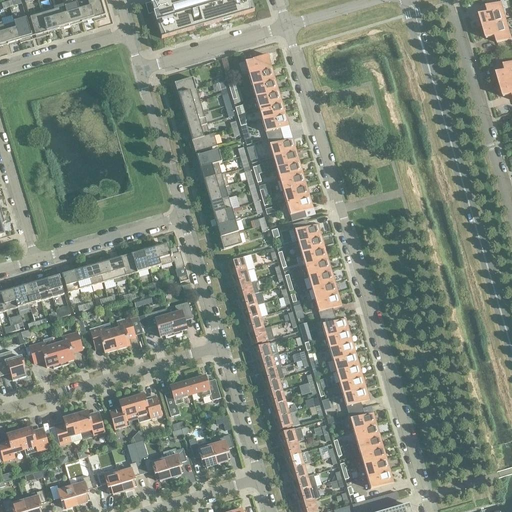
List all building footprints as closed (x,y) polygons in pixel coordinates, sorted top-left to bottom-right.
[(100,0),(93,0),(88,2),(94,23),(106,20),(100,0)] [(160,0),(145,5),(148,15),(153,14),(156,22),(161,40),(193,30),(188,13),(191,12),(194,21),(198,20),(196,11),(199,10),(204,27),(254,12),(250,0),(160,0)] [(82,23),(93,20),(94,23),(88,2),(76,5),(82,23)] [(479,16),(483,28),(506,21),(506,20),(505,21),(502,10),(503,10),(501,3),(486,7),(488,14),(479,16)] [(76,5),(65,8),(70,27),(82,23),(76,5)] [(41,12),(48,37),(49,36),(48,33),(59,30),(52,8),(41,12)] [(59,30),(70,27),(65,8),(54,12),(53,8),(52,8),(59,30)] [(40,12),(41,15),(30,19),(36,40),(48,37),(41,12),(40,12)] [(32,41),(26,20),(14,23),(20,45),(32,41)] [(506,21),(483,28),(485,37),(486,40),(495,37),(497,44),(511,39),(509,32),(508,33),(505,22),(506,22),(506,21)] [(2,23),(1,23),(8,45),(19,42),(20,45),(14,23),(3,26),(2,23)] [(245,64),(248,76),(272,69),(268,56),(253,61),(253,62),(245,64)] [(497,77),(500,86),(511,82),(511,62),(503,65),(505,72),(496,74),(497,77)] [(248,76),(252,87),(275,80),(273,80),(271,74),(270,74),(269,70),(272,69),(248,76)] [(171,86),(175,97),(196,91),(193,79),(171,86)] [(275,81),(275,80),(252,87),(255,99),(279,92),(278,91),(276,92),(274,85),(272,82),(275,81)] [(511,82),(500,86),(503,95),(502,95),(503,98),(511,96),(511,95),(511,82)] [(181,108),(200,102),(196,91),(175,97),(175,98),(178,97),(181,108)] [(255,99),(258,110),(282,103),(279,104),(277,97),(276,93),(279,92),(255,99)] [(181,108),(184,119),(203,114),(200,102),(181,108)] [(285,115),(285,114),(283,115),(281,108),(280,108),(279,105),(282,104),(282,103),(258,110),(262,122),(285,115)] [(206,125),(203,114),(184,119),(188,131),(206,125)] [(266,134),(267,140),(282,136),(280,129),(289,127),(289,126),(286,127),(284,120),(283,116),(285,116),(285,115),(262,122),(265,134),(266,134)] [(188,143),(213,136),(210,137),(206,125),(188,131),(191,142),(188,143)] [(217,148),(213,136),(188,143),(192,155),(217,148)] [(284,142),(282,136),(267,140),(269,147),(273,158),(296,152),(296,151),(293,152),(291,145),(290,142),(293,141),(293,140),(284,142)] [(247,149),(250,160),(257,158),(253,147),(247,149)] [(193,159),(197,171),(221,164),(218,152),(193,159)] [(293,153),(296,152),(273,158),(276,170),(299,163),(299,162),(297,163),(295,157),(294,157),(293,153)] [(247,163),(245,156),(240,158),(242,165),(243,170),(249,168),(247,163)] [(300,164),(299,163),(276,170),(279,182),(303,175),(303,174),(300,175),(298,168),(297,165),(300,164)] [(218,165),(221,164),(197,171),(200,182),(221,176),(218,165)] [(203,182),(206,193),(228,187),(225,175),(221,176),(200,182),(200,183),(203,182)] [(279,182),(283,193),(306,186),(304,186),(302,180),(301,180),(300,176),(303,175),(279,182)] [(252,179),(247,181),(250,193),(256,191),(252,179)] [(306,186),(283,193),(286,205),(310,198),(309,197),(307,198),(305,191),(304,188),(306,187),(306,186)] [(206,193),(210,205),(228,199),(225,188),(228,187),(206,193)] [(250,193),(253,204),(259,202),(256,191),(250,193)] [(290,216),(292,223),(306,219),(304,212),(313,209),(310,209),(308,203),(307,199),(310,198),(286,205),(290,216)] [(210,205),(213,216),(231,211),(228,199),(210,205)] [(213,228),(235,222),(231,211),(213,216),(216,227),(213,228)] [(294,232),(298,244),(321,237),(319,237),(317,231),(316,231),(315,227),(318,226),(318,225),(309,228),(307,221),(292,226),(294,232)] [(213,228),(217,240),(238,234),(235,222),(213,228)] [(238,234),(217,240),(220,252),(242,246),(238,234)] [(321,238),(321,237),(298,244),(301,256),(325,249),(324,248),(322,249),(320,242),(319,239),(321,238)] [(174,263),(176,271),(184,268),(180,253),(170,256),(167,245),(155,249),(160,267),(174,263)] [(149,270),(142,249),(131,252),(137,274),(149,270)] [(143,249),(142,249),(149,270),(160,267),(155,249),(144,252),(143,249)] [(325,249),(301,256),(304,267),(328,260),(325,260),(323,254),(322,250),(325,249)] [(119,256),(127,281),(126,277),(137,274),(131,252),(119,256)] [(120,259),(109,262),(115,284),(127,281),(119,256),(120,259)] [(234,263),(227,265),(231,277),(247,272),(243,260),(241,261),(241,259),(234,261),(234,263)] [(308,279),(331,272),(331,271),(329,272),(327,265),(326,265),(325,262),(328,261),(328,260),(304,267),(308,279)] [(115,284),(109,262),(97,266),(103,284),(114,281),(115,284)] [(97,266),(86,269),(91,287),(103,284),(97,266)] [(61,273),(68,294),(80,291),(73,269),(61,273)] [(74,269),(73,269),(80,291),(91,287),(86,269),(75,272),(74,269)] [(231,277),(234,289),(250,284),(247,272),(231,277)] [(330,277),(329,273),(332,272),(331,272),(308,279),(311,290),(335,283),(332,283),(330,277)] [(46,278),(52,299),(64,295),(58,274),(46,278)] [(178,278),(180,284),(188,281),(187,275),(178,278)] [(45,278),(46,281),(35,284),(40,302),(52,299),(46,278),(45,278)] [(256,282),(250,284),(234,289),(237,300),(254,295),(259,294),(256,282)] [(311,290),(315,302),(338,295),(338,294),(335,295),(334,288),(333,288),(332,285),(335,284),(335,283),(311,290)] [(23,287),(29,306),(40,302),(35,284),(23,287)] [(12,291),(17,309),(29,306),(23,287),(12,291)] [(0,291),(0,292),(6,313),(17,309),(12,291),(1,294),(0,291)] [(237,300),(241,312),(257,307),(254,295),(237,300)] [(338,295),(315,302),(318,313),(320,320),(335,316),(333,309),(342,307),(341,306),(339,306),(337,300),(336,300),(335,296),(338,295)] [(168,316),(174,337),(182,335),(182,332),(187,331),(183,319),(192,317),(188,304),(175,308),(177,314),(168,316)] [(257,307),(241,312),(244,323),(260,318),(257,307)] [(157,327),(160,339),(165,337),(166,340),(174,337),(168,316),(167,310),(157,313),(144,317),(147,328),(148,330),(157,327)] [(118,329),(111,332),(117,351),(130,348),(128,342),(136,340),(135,337),(143,334),(141,330),(138,318),(137,316),(116,323),(118,329)] [(337,322),(335,316),(320,320),(322,326),(325,338),(349,331),(346,331),(344,325),(343,321),(346,320),(345,319),(337,322)] [(147,328),(144,317),(138,318),(141,330),(147,328)] [(264,330),(260,318),(244,323),(248,335),(264,330)] [(93,343),(101,341),(105,355),(117,351),(111,332),(104,334),(102,327),(89,330),(93,343)] [(264,330),(248,335),(251,347),(267,342),(267,343),(274,341),(270,328),(264,330)] [(325,338),(329,350),(352,343),(352,342),(350,343),(348,336),(347,336),(346,333),(349,332),(349,331),(325,338)] [(54,346),(61,368),(69,365),(68,363),(74,361),(72,354),(82,351),(77,334),(62,338),(63,343),(54,346)] [(43,344),(29,348),(34,365),(44,362),(47,369),(52,367),(53,370),(61,368),(54,346),(52,339),(43,342),(43,344)] [(352,343),(329,350),(332,361),(356,354),(355,354),(353,354),(351,348),(350,344),(352,343)] [(252,351),(256,363),(272,358),(268,346),(252,351)] [(0,368),(3,377),(11,375),(13,382),(25,378),(22,368),(24,368),(21,357),(14,360),(11,352),(0,355),(0,368)] [(332,361),(336,373),(359,366),(359,365),(356,366),(354,359),(353,356),(356,355),(356,354),(332,361)] [(259,374),(275,369),(282,368),(278,356),(272,358),(256,363),(259,374)] [(359,366),(336,373),(339,384),(362,377),(360,378),(358,371),(357,371),(356,367),(359,366)] [(259,374),(263,386),(279,381),(275,369),(259,374)] [(187,382),(191,396),(199,394),(201,400),(210,397),(212,402),(220,399),(215,381),(208,383),(207,377),(190,382),(187,382)] [(363,378),(362,377),(339,384),(342,396),(366,389),(366,388),(363,389),(361,382),(360,379),(363,378)] [(263,386),(266,397),(282,392),(279,381),(263,386)] [(171,419),(179,416),(177,407),(184,405),(182,399),(191,396),(187,382),(185,383),(168,388),(170,394),(164,396),(171,419)] [(369,401),(369,400),(367,401),(365,394),(364,394),(363,390),(366,390),(366,389),(342,396),(346,408),(348,414),(362,410),(360,403),(369,401)] [(286,404),(282,392),(266,397),(269,409),(286,404)] [(131,399),(138,421),(139,424),(161,417),(156,398),(145,401),(143,393),(136,395),(136,398),(131,399)] [(125,399),(118,401),(120,409),(109,412),(115,431),(129,427),(128,424),(138,421),(131,399),(126,401),(125,399)] [(273,420),(289,415),(286,404),(269,409),(273,420)] [(80,413),(80,414),(75,416),(81,435),(92,432),(94,437),(104,434),(99,415),(89,418),(87,412),(86,413),(85,411),(84,410),(81,411),(80,413)] [(364,416),(362,410),(348,414),(350,421),(353,432),(377,426),(376,425),(374,426),(372,419),(370,415),(373,415),(373,414),(364,416)] [(289,415),(273,420),(276,432),(299,425),(296,413),(289,415)] [(81,435),(75,416),(70,417),(70,416),(68,415),(65,416),(64,418),(64,419),(63,419),(65,425),(55,428),(60,447),(71,443),(69,438),(81,435)] [(377,426),(353,432),(356,444),(380,437),(380,436),(377,437),(375,431),(374,427),(377,426)] [(18,429),(25,452),(26,456),(49,450),(43,431),(33,434),(31,429),(26,430),(26,429),(24,428),(18,429)] [(25,452),(18,429),(12,431),(11,433),(11,434),(7,436),(8,442),(0,444),(0,451),(3,463),(15,460),(14,455),(25,452)] [(300,429),(294,431),(278,436),(281,448),(297,443),(304,441),(300,429)] [(223,438),(223,439),(210,443),(217,466),(227,463),(227,459),(229,459),(227,450),(233,448),(230,436),(223,438)] [(356,444),(360,455),(383,449),(383,448),(381,449),(379,442),(378,442),(377,439),(380,438),(380,437),(356,444)] [(206,469),(217,466),(210,443),(197,447),(195,440),(188,442),(194,460),(200,458),(203,466),(205,466),(206,469)] [(281,448),(284,460),(301,455),(297,443),(281,448)] [(360,455),(363,467),(387,460),(384,460),(382,454),(381,450),(384,449),(383,449),(360,455)] [(163,454),(164,460),(170,479),(181,476),(180,473),(183,472),(180,464),(186,462),(183,450),(176,452),(175,450),(163,454)] [(284,460),(288,471),(304,466),(310,464),(306,454),(307,454),(307,453),(301,455),(284,460)] [(65,457),(57,460),(60,465),(67,462),(65,457)] [(159,483),(170,479),(164,460),(151,464),(150,460),(143,462),(147,474),(153,472),(156,480),(159,479),(159,483)] [(387,461),(387,460),(363,467),(367,478),(390,472),(390,471),(387,472),(386,465),(385,465),(384,462),(387,461)] [(117,470),(123,493),(134,490),(133,487),(136,486),(133,478),(140,476),(136,464),(129,466),(131,470),(118,474),(117,470)] [(304,466),(288,471),(291,483),(307,478),(304,466)] [(113,496),(123,493),(117,470),(104,474),(103,473),(97,475),(100,488),(106,486),(109,494),(112,493),(113,496)] [(41,472),(33,474),(35,481),(43,479),(41,472)] [(390,472),(367,478),(370,490),(394,483),(393,483),(391,483),(389,477),(388,477),(387,473),(390,472)] [(313,476),(307,478),(291,483),(295,494),(316,488),(313,476)] [(84,484),(71,488),(76,507),(87,504),(86,501),(89,500),(86,492),(93,490),(89,478),(82,480),(84,484)] [(66,510),(76,507),(71,488),(58,492),(56,487),(50,489),(53,501),(60,499),(62,508),(65,507),(66,510)] [(298,506),(314,501),(320,499),(316,488),(295,494),(298,506)] [(24,502),(27,511),(41,511),(40,505),(46,504),(42,491),(36,493),(37,498),(24,502)] [(396,493),(352,506),(353,511),(359,511),(399,500),(396,493)] [(27,511),(24,502),(11,506),(10,501),(3,503),(5,511),(27,511)] [(317,511),(314,501),(298,506),(299,511),(317,511)]
